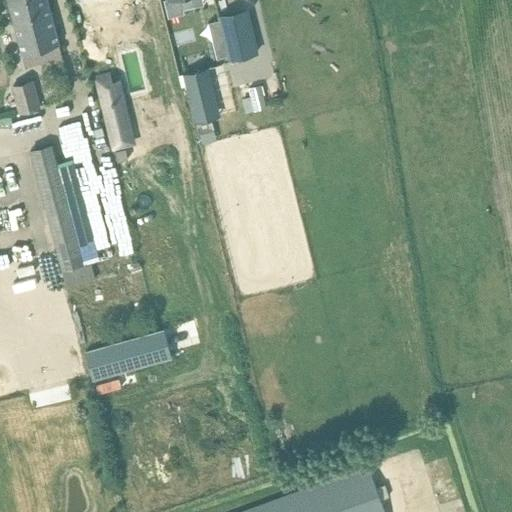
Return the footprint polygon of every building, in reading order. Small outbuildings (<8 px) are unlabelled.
[(7,0),(9,4),(22,60),(59,51),(46,0),(7,0)] [(166,0),(171,16),(184,13),(180,0),(166,0)] [(221,20),(208,23),(217,59),(229,56),(230,60),(257,53),(246,10),(225,15),(220,16),(221,20)] [(201,14),(174,21),(180,43),(207,36),(201,14)] [(207,69),(182,75),(194,122),(195,122),(211,118),(219,116),(207,69)] [(109,72),(95,76),(97,84),(107,125),(127,120),(117,80),(111,81),(109,72)] [(19,112),(38,107),(31,81),(12,86),(19,112)] [(260,86),(249,89),(254,112),(266,109),(260,86)] [(47,146),(29,151),(60,270),(61,270),(84,264),(91,262),(99,260),(73,159),(57,163),(52,145),(47,146)] [(24,147),(0,153),(0,256),(15,311),(65,297),(24,147)] [(125,149),(115,151),(117,162),(127,159),(125,149)] [(84,264),(61,270),(66,288),(95,280),(91,262),(84,264)] [(159,330),(86,351),(93,379),(172,357),(171,353),(164,329),(159,330)] [(383,511),(367,466),(239,511),(383,511)]
